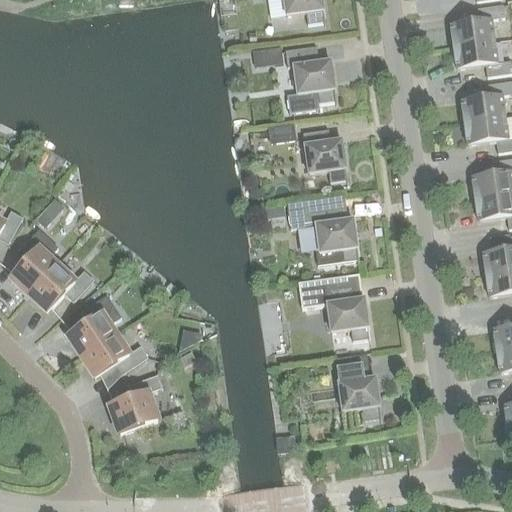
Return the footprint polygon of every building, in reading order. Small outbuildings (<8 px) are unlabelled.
[(282,0),(286,20),(305,17),(307,29),(323,27),(324,29),(325,29),(320,0),(282,0)] [(453,51),(494,45),(491,24),(504,22),(502,9),(477,13),(479,25),(450,29),(453,51)] [(494,45),(453,51),(456,73),(485,69),(487,82),(511,77),(510,65),(497,67),(494,45)] [(252,55),(254,72),(283,68),(281,51),(252,55)] [(293,71),(297,99),(287,100),(289,118),(319,114),(318,108),(335,106),(335,108),(336,108),(330,65),(318,67),(316,51),(285,55),(287,72),(293,71)] [(464,127),(505,122),(502,100),(511,98),(511,85),(488,89),(489,101),(461,105),(464,127)] [(505,122),(464,127),(467,149),(496,145),(497,158),(511,155),(511,142),(508,143),(505,122)] [(297,149),(294,132),(265,136),(268,153),(297,149)] [(328,134),(302,137),(308,178),(328,176),(330,187),(346,185),(346,188),(347,188),(341,144),(330,146),(328,134)] [(475,203),(511,198),(511,163),(498,165),(500,177),(472,181),(475,203)] [(511,198),(475,203),(478,225),(506,221),(508,234),(511,233),(511,198)] [(359,267),(353,224),(341,225),(339,212),(333,208),(286,214),(289,234),(310,231),(316,230),(319,258),(321,269),(341,266),(357,264),(357,267),(359,267)] [(286,214),(285,209),(264,212),(266,223),(287,220),(286,214)] [(55,224),(46,215),(37,225),(46,234),(55,224)] [(3,229),(0,227),(0,244),(7,249),(22,222),(10,216),(3,229)] [(56,270),(47,262),(57,251),(48,243),(38,234),(11,264),(20,272),(9,284),(10,285),(11,283),(29,300),(56,270)] [(483,257),(486,279),(511,275),(511,240),(509,241),(511,253),(483,257)] [(73,286),(56,270),(29,300),(46,316),(45,317),(46,318),(63,299),(72,307),(93,285),(83,276),(73,286)] [(511,275),(486,279),(489,301),(511,298),(511,275)] [(121,283),(117,279),(107,287),(116,296),(125,288),(121,283)] [(352,305),(350,292),(344,288),(298,294),(300,313),(327,310),(331,337),(350,334),(352,346),(368,343),(369,346),(370,346),(364,303),(352,305)] [(106,300),(73,322),(80,332),(66,341),(67,342),(68,342),(81,361),(114,339),(108,329),(120,321),(113,311),(106,300)] [(497,356),(511,353),(511,330),(493,333),(497,356)] [(201,339),(181,335),(177,356),(199,346),(201,339)] [(114,339),(81,361),(94,381),(93,382),(94,383),(115,368),(122,379),(147,362),(140,351),(127,359),(114,339)] [(511,353),(497,356),(500,378),(511,375),(511,353)] [(196,366),(191,357),(179,363),(184,372),(196,366)] [(362,371),(336,375),(342,416),(362,413),(363,425),(380,423),(380,425),(381,425),(375,382),(363,384),(362,371)] [(132,402),(107,411),(108,412),(110,412),(119,439),(157,425),(147,397),(161,392),(156,380),(128,390),(132,402)] [(297,456),(295,440),(276,443),(279,459),(297,456)]
